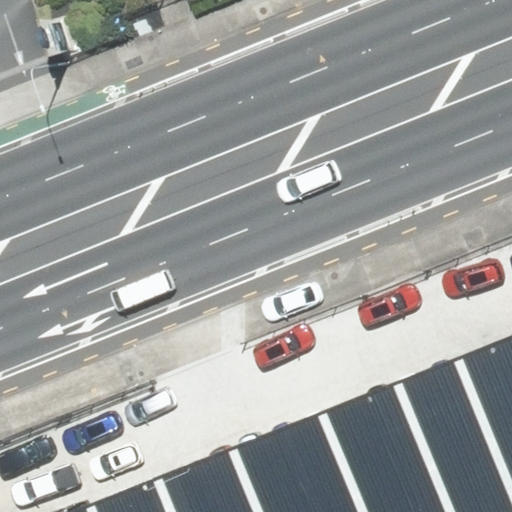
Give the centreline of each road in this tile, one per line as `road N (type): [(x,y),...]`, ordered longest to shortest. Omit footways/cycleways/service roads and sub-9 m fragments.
road 1 (primary): [(511,114),(0,318)]
road 2 (primary): [(0,190),(472,0)]
